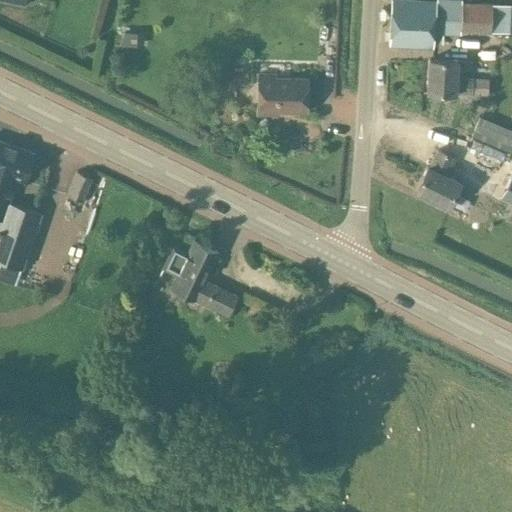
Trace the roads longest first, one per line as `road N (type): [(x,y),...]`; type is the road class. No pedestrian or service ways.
road 1 (tertiary): [(0,92),(350,266)]
road 2 (unclassified): [(350,266),(371,0)]
road 3 (tertiary): [(350,266),(511,347)]
